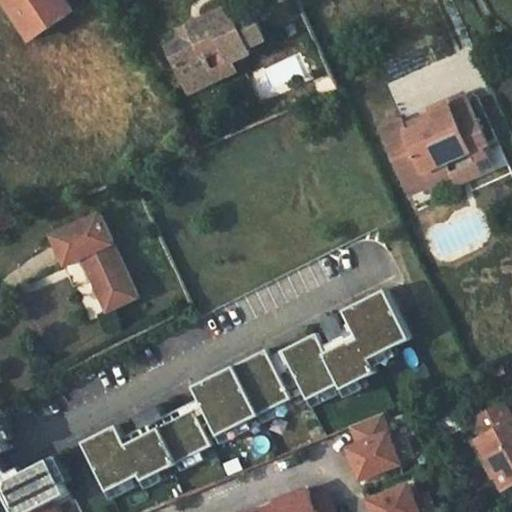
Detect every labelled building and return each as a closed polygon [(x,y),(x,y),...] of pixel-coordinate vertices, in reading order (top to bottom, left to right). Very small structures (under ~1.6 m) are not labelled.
[(5,0),(33,39),(75,11),(67,0),(5,0)] [(187,38),(170,46),(192,91),(238,71),(234,61),(252,53),(250,47),(267,39),(253,9),(235,17),(230,6),(183,27),(187,38)] [(412,192),(454,174),(467,168),(472,178),(477,175),(494,167),(484,145),(488,143),(467,95),(433,110),(437,118),(408,130),(405,123),(404,120),(383,129),(412,192)] [(433,110),(405,123),(408,130),(437,118),(433,110)] [(467,168),(454,174),(459,184),(472,178),(467,168)] [(0,225),(2,229),(20,222),(0,197),(0,225)] [(88,258),(106,299),(117,294),(122,307),(144,297),(104,212),(56,234),(70,265),(88,258)] [(197,308),(179,267),(159,277),(179,317),(197,308)] [(331,348),(322,330),(288,347),(313,395),(345,378),(348,383),(382,366),(376,353),(416,333),(392,284),(350,305),(364,332),(331,348)] [(112,311),(122,307),(117,294),(106,299),(112,311)] [(213,435),(295,394),(271,346),(199,382),(206,395),(170,413),(164,400),(140,412),(146,425),(128,434),(121,422),(88,438),(112,486),(145,470),(148,476),(217,441),(213,435)] [(504,403),(475,418),(484,434),(479,439),(506,488),(511,484),(511,418),(511,419),(504,403)] [(354,448),(366,478),(406,462),(386,413),(356,426),(363,444),(354,448)] [(4,483),(19,511),(31,511),(55,500),(72,490),(54,456),(4,483)] [(424,511),(413,483),(374,499),(378,511),(424,511)] [(339,511),(331,491),(316,498),(312,488),(281,501),(285,509),(276,511),(264,511),(263,508),(254,511),(339,511)] [(31,511),(61,511),(55,500),(31,511)]
